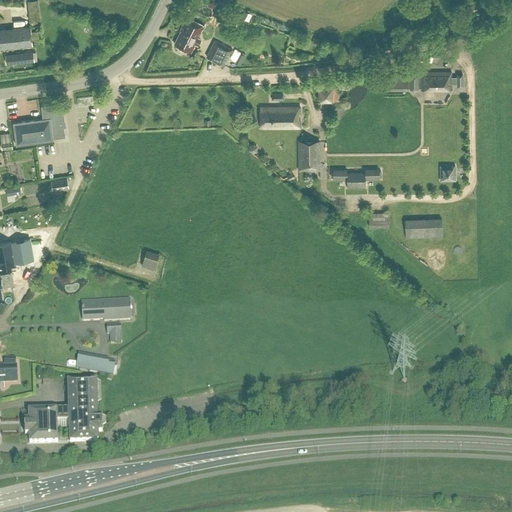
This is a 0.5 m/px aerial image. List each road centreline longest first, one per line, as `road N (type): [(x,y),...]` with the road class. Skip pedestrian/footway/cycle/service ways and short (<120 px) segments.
road 1 (track): [(509,0),(422,41),(312,71),(139,81),(117,68)]
road 2 (primary): [(511,446),(405,441),(238,456)]
road 3 (unknown): [(386,198),(453,195),(468,186),(469,67),(422,41)]
road 4 (primary): [(238,456),(150,466),(0,500)]
road 5 (primary): [(17,511),(238,456)]
road 6 (tertiary): [(0,93),(112,72),(138,49),(165,0)]
road 7 (track): [(10,308),(78,182)]
road 8 (residential): [(120,428),(102,448),(0,448)]
